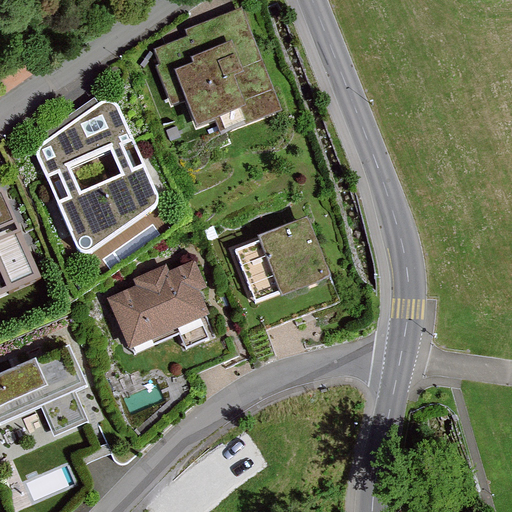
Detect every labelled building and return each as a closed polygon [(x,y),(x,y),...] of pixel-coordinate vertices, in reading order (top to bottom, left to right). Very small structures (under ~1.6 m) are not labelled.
[(242,12),(187,33),(190,40),(155,53),(174,104),(188,99),(198,124),(218,117),(224,131),(279,110),(242,12)] [(101,107),(39,150),(36,160),(76,256),(91,256),(154,212),(155,205),(115,109),(101,107)] [(0,197),(0,297),(36,282),(0,197)] [(328,274),(308,222),(235,250),(256,302),(328,274)] [(185,275),(110,304),(130,355),(205,326),(185,275)] [(0,378),(0,429),(85,392),(66,350),(0,378)]
